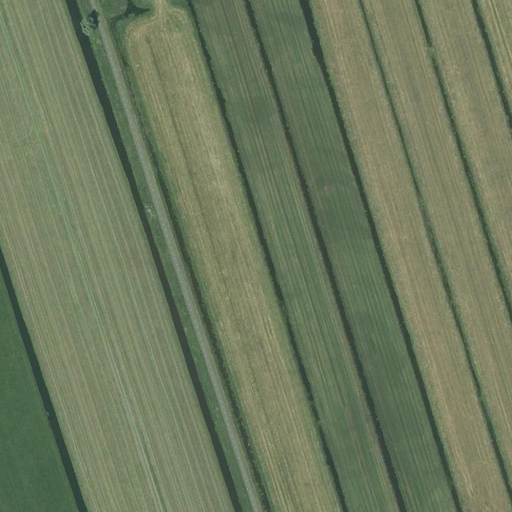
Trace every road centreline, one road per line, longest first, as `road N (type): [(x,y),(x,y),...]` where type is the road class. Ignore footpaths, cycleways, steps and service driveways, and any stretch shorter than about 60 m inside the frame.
road 1 (track): [(161,511),(0,22)]
road 2 (track): [(381,306),(443,511)]
